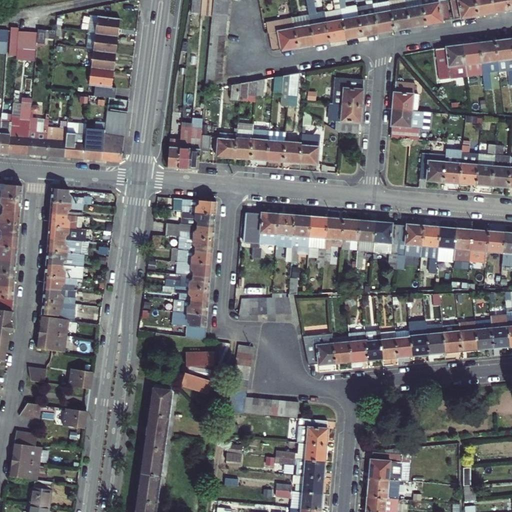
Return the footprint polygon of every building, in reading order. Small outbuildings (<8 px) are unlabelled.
[(191,0),(191,13),(201,13),(202,0),(191,0)] [(212,0),(202,0),(201,13),(201,15),(211,15),(211,14),(212,7),(212,1),(212,0)] [(347,19),(345,10),(343,0),(337,0),(339,11),(329,13),(334,41),(350,38),(347,19)] [(343,0),(345,10),(352,9),(349,0),(343,0)] [(403,0),(393,2),(398,30),(414,27),(411,8),(409,0),(403,0)] [(425,0),(427,5),(430,24),(446,22),(445,20),(453,18),(449,0),(425,0)] [(462,18),(480,15),(477,0),(453,0),(456,17),(462,16),(462,18)] [(477,0),(480,15),(496,12),(493,0),(477,0)] [(493,0),(496,12),(511,10),(509,0),(493,0)] [(398,30),(393,2),(377,5),(379,13),(382,33),(398,30)] [(212,7),(211,14),(227,11),(227,4),(212,7)] [(334,41),(329,13),(318,15),(316,4),(311,5),(313,16),(318,44),(334,41)] [(362,16),(379,13),(377,5),(370,6),(361,7),(362,16)] [(427,5),(411,8),(414,27),(430,24),(427,5)] [(347,19),(362,16),(361,7),(352,9),(345,10),(347,19)] [(227,11),(211,14),(211,15),(211,21),(226,18),(227,11)] [(379,13),(362,16),(366,36),(382,33),(379,13)] [(91,34),(92,17),(85,16),(84,33),(91,34)] [(318,44),(313,16),(297,19),(302,47),(318,44)] [(366,36),(362,16),(347,19),(350,38),(366,36)] [(115,19),(92,17),(91,34),(89,51),(88,68),(86,86),(109,88),(110,70),(112,53),(113,36),(115,19)] [(285,50),(302,47),(297,19),(296,17),(270,22),(272,32),(273,32),(276,51),(285,49),(285,50)] [(226,18),(211,21),(210,28),(225,26),(226,18)] [(225,26),(210,28),(210,35),(225,33),(225,26)] [(16,58),(18,30),(11,30),(9,57),(16,58)] [(37,30),(36,44),(54,45),(55,31),(37,30)] [(8,33),(0,32),(0,55),(6,56),(8,33)] [(91,34),(84,33),(82,50),(89,51),(91,34)] [(225,33),(210,35),(209,42),(224,40),(225,33)] [(511,39),(496,41),(499,61),(500,68),(509,67),(510,82),(511,81),(511,39)] [(224,40),(209,42),(208,49),(224,47),(224,40)] [(483,62),(499,61),(496,41),(481,43),(483,62)] [(483,62),(481,43),(465,45),(467,64),(468,76),(484,74),(483,62)] [(467,64),(465,45),(446,47),(446,49),(437,50),(441,78),(468,76),(467,64)] [(208,49),(208,56),(223,54),(224,47),(208,49)] [(208,56),(207,63),(222,60),(223,54),(208,56)] [(207,63),(207,70),(222,68),(222,60),(207,63)] [(483,62),(484,70),(492,69),(500,68),(499,61),(483,62)] [(222,68),(207,70),(206,77),(221,76),(222,68)] [(494,83),(492,69),(484,70),(486,84),(494,83)] [(289,75),(288,96),(296,96),(298,73),(289,75)] [(287,106),(288,96),(289,75),(281,76),(280,95),(279,105),(287,106)] [(221,76),(206,77),(205,85),(221,83),(221,76)] [(272,78),(271,95),(280,95),(281,76),(272,78)] [(257,81),(255,96),(263,97),(264,79),(257,81)] [(331,104),(332,104),(361,107),(363,90),(360,90),(360,81),(333,79),(331,104)] [(247,96),(255,96),(257,81),(240,84),(239,101),(247,101),(247,96)] [(412,110),(418,110),(420,93),(414,93),(414,85),(398,83),(397,90),(394,90),(393,108),(412,110)] [(240,84),(231,85),(230,100),(239,101),(240,84)] [(357,124),(360,124),(361,107),(332,104),(330,121),(334,121),(333,130),(339,133),(356,135),(357,124)] [(418,110),(412,110),(393,108),(392,125),(393,125),(392,135),(411,137),(419,137),(419,128),(429,128),(430,111),(421,110),(418,110)] [(1,120),(0,136),(0,153),(8,155),(9,150),(10,130),(12,112),(8,112),(7,120),(1,120)] [(303,112),(301,127),(309,127),(310,116),(303,112)] [(104,130),(104,134),(102,159),(112,160),(112,158),(121,159),(123,128),(114,127),(114,120),(115,118),(112,118),(113,113),(106,113),(105,117),(104,130)] [(113,113),(112,118),(115,118),(114,120),(114,127),(123,128),(124,121),(125,114),(113,113)] [(201,136),(203,119),(192,118),(192,128),(191,140),(188,169),(198,170),(199,163),(200,151),(201,136)] [(74,155),(84,156),(86,135),(86,133),(86,129),(86,124),(68,123),(67,134),(67,135),(66,141),(65,157),(74,158),(74,155)] [(236,139),(252,139),(252,130),(253,125),(237,124),(236,139)] [(181,127),(180,140),(178,169),(188,169),(191,140),(192,128),(181,127)] [(102,159),(104,134),(104,130),(86,129),(86,133),(86,135),(84,156),(93,157),(93,159),(102,159)] [(10,130),(9,150),(18,151),(18,153),(27,154),(29,132),(10,130)] [(250,160),(266,161),(268,141),(268,132),(252,130),(252,139),(250,160)] [(37,152),(46,153),(48,133),(29,132),(27,154),(37,154),(37,152)] [(65,157),(66,141),(67,135),(48,133),(46,153),(55,154),(55,156),(65,157)] [(300,143),(298,163),(316,164),(318,136),(301,135),(300,143)] [(210,137),(201,136),(200,151),(209,151),(210,137)] [(472,138),(464,137),(463,148),(471,149),(472,138)] [(178,169),(180,140),(170,138),(168,168),(178,169)] [(234,159),(250,160),(252,139),(236,139),(236,141),(234,159)] [(217,157),(234,159),(236,141),(218,140),(217,157)] [(489,156),(479,155),(476,185),(493,187),(497,140),(490,140),(489,156)] [(509,188),(511,167),(511,158),(504,157),(505,141),(497,140),(493,187),(509,188)] [(266,161),(283,162),(284,142),(268,141),(266,161)] [(283,162),(298,163),(300,143),(284,142),(283,162)] [(430,152),(429,156),(429,159),(446,161),(446,153),(430,152)] [(446,153),(446,161),(444,182),(460,184),(463,153),(447,152),(446,153)] [(476,185),(479,155),(463,153),(460,184),(476,185)] [(444,182),(446,161),(429,159),(429,156),(421,155),(418,177),(426,178),(426,181),(444,182)] [(0,197),(21,199),(22,186),(6,184),(5,188),(2,191),(0,191),(0,197)] [(52,188),(51,202),(83,205),(91,205),(92,200),(71,197),(68,194),(69,190),(52,188)] [(0,209),(20,211),(21,199),(0,197),(0,209)] [(177,198),(177,206),(196,207),(200,204),(200,200),(177,198)] [(175,212),(182,212),(215,215),(216,202),(200,200),(200,204),(196,207),(177,206),(175,206),(175,212)] [(50,214),(67,215),(67,212),(71,209),(82,210),(83,205),(51,202),(50,214)] [(20,211),(0,209),(0,222),(19,224),(20,211)] [(215,215),(182,212),(182,218),(195,219),(198,222),(198,225),(214,227),(215,215)] [(247,213),(244,242),(277,244),(277,241),(278,234),(279,214),(263,213),(263,215),(247,213)] [(50,214),(49,227),(80,229),(82,217),(67,215),(50,214)] [(279,214),(278,234),(294,235),(295,215),(279,214)] [(293,242),(292,261),(299,262),(301,245),(310,246),(312,217),(295,215),(294,235),(293,242)] [(319,263),(324,264),(327,218),(312,217),(310,246),(320,247),(319,263)] [(327,218),(324,264),(330,265),(332,248),(342,249),(342,239),(344,219),(327,218)] [(344,219),(342,239),(360,241),(361,221),(344,219)] [(360,241),(359,251),(358,267),(365,267),(366,251),(375,252),(377,222),(361,221),(360,241)] [(0,234),(18,236),(19,224),(0,222),(0,234)] [(377,222),(375,252),(390,253),(390,269),(398,269),(401,226),(393,226),(393,224),(377,222)] [(163,235),(180,237),(213,240),(214,227),(198,225),(198,228),(194,231),(181,231),(181,224),(164,223),(163,235)] [(401,226),(398,269),(405,270),(406,254),(422,256),(423,245),(424,226),(408,225),(408,227),(401,226)] [(424,226),(423,245),(422,256),(432,256),(431,271),(437,272),(438,257),(439,246),(441,227),(424,226)] [(49,227),(48,239),(79,242),(85,242),(86,230),(80,229),(49,227)] [(441,227),(439,246),(455,247),(457,229),(441,227)] [(455,247),(471,249),(472,230),(457,229),(455,247)] [(472,230),(471,249),(487,250),(489,231),(472,230)] [(489,231),(487,250),(504,251),(505,233),(489,231)] [(18,236),(0,234),(0,247),(17,249),(18,236)] [(278,234),(277,241),(293,242),(294,235),(278,234)] [(179,250),(212,252),(213,240),(180,237),(179,250)] [(47,252),(78,254),(79,242),(48,239),(47,252)] [(360,241),(342,239),(342,249),(342,250),(352,250),(359,251),(360,241)] [(455,247),(439,246),(438,257),(454,259),(455,247)] [(17,249),(0,247),(0,260),(16,261),(17,249)] [(471,249),(455,247),(454,259),(470,260),(471,255),(471,249)] [(211,265),(212,252),(179,250),(178,262),(211,265)] [(351,266),(358,267),(359,251),(352,250),(351,266)] [(504,251),(487,250),(487,257),(497,258),(503,258),(503,257),(504,251)] [(47,252),(46,264),(81,268),(82,255),(78,254),(47,252)] [(0,272),(15,273),(16,261),(0,260),(0,272)] [(178,262),(177,275),(210,277),(211,265),(178,262)] [(46,264),(44,276),(76,279),(80,280),(81,268),(46,264)] [(15,273),(0,272),(0,284),(14,286),(15,273)] [(210,277),(177,275),(176,281),(169,281),(169,286),(209,289),(210,277)] [(76,279),(44,276),(44,289),(60,290),(60,287),(65,284),(76,285),(76,279)] [(299,278),(291,278),(290,296),(297,295),(299,278)] [(0,308),(12,311),(14,286),(0,284),(0,308)] [(60,290),(75,292),(76,285),(65,284),(60,287),(60,290)] [(180,293),(180,299),(208,302),(209,289),(169,286),(168,292),(180,293)] [(75,292),(60,290),(44,289),(42,302),(74,304),(75,292)] [(208,302),(180,299),(175,299),(174,312),(207,315),(208,302)] [(274,315),(274,300),(265,301),(265,316),(274,315)] [(283,300),(274,300),(274,315),(283,315),(283,300)] [(283,300),(283,315),(293,315),(290,300),(283,300)] [(248,316),(247,301),(239,302),(238,317),(248,316)] [(257,316),(256,301),(247,301),(248,316),(257,316)] [(265,301),(256,301),(257,316),(265,316),(265,301)] [(74,304),(42,302),(41,314),(58,316),(58,312),(62,309),(70,309),(73,310),(74,304)] [(0,358),(4,359),(7,342),(10,326),(12,311),(0,308),(0,358)] [(69,320),(70,309),(62,309),(58,312),(58,316),(58,319),(68,320),(69,320)] [(206,328),(207,315),(174,312),(173,312),(172,325),(187,326),(186,337),(205,340),(206,328)] [(37,349),(48,351),(63,353),(66,336),(68,321),(57,319),(41,317),(39,332),(37,349)] [(489,327),(505,325),(505,317),(488,319),(489,327)] [(489,327),(488,319),(473,320),(474,329),(489,327)] [(459,351),(476,349),(474,329),(473,321),(456,323),(457,330),(459,351)] [(412,356),(427,354),(425,334),(424,327),(424,323),(417,324),(417,326),(417,334),(410,335),(410,337),(412,356)] [(443,352),(459,351),(457,330),(456,323),(440,325),(441,332),(443,352)] [(441,332),(440,325),(424,327),(425,334),(441,332)] [(491,348),(507,346),(505,325),(489,327),(491,348)] [(476,349),(491,348),(489,327),(474,329),(476,349)] [(395,338),(410,337),(410,335),(410,329),(394,331),(395,338)] [(367,360),(382,359),(380,332),(379,330),(364,331),(367,360)] [(351,362),(367,360),(364,331),(348,333),(348,336),(349,341),(351,362)] [(382,359),(396,357),(395,338),(394,331),(380,332),(382,359)] [(427,354),(443,352),(441,332),(425,334),(427,354)] [(309,365),(335,363),(333,343),(332,338),(332,334),(304,336),(307,362),(309,365)] [(396,357),(412,356),(410,337),(395,338),(396,357)] [(335,363),(351,362),(349,341),(333,343),(335,363)] [(237,351),(252,354),(253,347),(238,345),(237,351)] [(251,360),(252,354),(237,351),(236,357),(251,360)] [(213,352),(185,353),(186,367),(187,367),(186,373),(184,372),(180,386),(207,394),(211,381),(210,380),(210,379),(212,367),(212,366),(214,366),(213,352)] [(235,364),(250,367),(251,360),(236,357),(235,364)] [(249,374),(250,367),(235,364),(234,371),(249,374)] [(37,380),(44,381),(46,368),(39,367),(28,366),(30,379),(37,380)] [(70,368),(68,385),(90,388),(92,371),(70,368)] [(248,380),(249,374),(234,371),(233,378),(248,380)] [(232,385),(247,387),(248,380),(233,378),(232,385)] [(230,392),(246,394),(247,387),(232,385),(230,392)] [(148,428),(147,435),(135,511),(152,511),(170,391),(153,389),(148,428)] [(230,398),(245,400),(246,394),(230,392),(230,398)] [(228,405),(244,407),(245,400),(230,398),(228,405)] [(245,400),(244,407),(242,416),(249,417),(251,401),(245,400)] [(28,401),(20,413),(40,417),(42,403),(28,401)] [(258,402),(251,401),(249,417),(256,417),(258,402)] [(283,419),(284,404),(277,403),(275,418),(283,419)] [(298,405),(291,404),(290,419),(297,419),(298,405)] [(227,415),(242,416),(244,407),(228,405),(227,415)] [(87,410),(64,406),(62,424),(85,427),(87,410)] [(296,444),(298,444),(327,446),(328,431),(326,431),(327,421),(299,420),(296,444)] [(38,478),(40,462),(43,445),(36,444),(38,431),(31,430),(24,430),(17,429),(15,441),(12,457),(10,474),(34,477),(38,478)] [(327,446),(298,444),(297,454),(305,454),(305,461),(325,463),(327,446)] [(227,445),(226,454),(227,454),(241,455),(242,447),(227,445)] [(398,479),(400,454),(371,452),(371,460),(369,460),(367,477),(398,479)] [(240,463),(241,455),(227,454),(226,462),(240,463)] [(274,465),(275,458),(266,457),(265,464),(274,465)] [(296,460),(293,460),(278,458),(278,465),(293,466),(292,476),(295,477),(324,479),(325,463),(305,461),(296,460)] [(476,486),(475,467),(463,468),(463,487),(473,486),(476,486)] [(29,504),(48,507),(52,480),(38,478),(34,477),(33,485),(32,485),(29,504)] [(324,479),(295,477),(294,485),(303,486),(302,494),(322,496),(324,479)] [(398,479),(367,477),(366,496),(397,498),(398,479)] [(224,487),(237,488),(238,481),(224,480),(224,487)] [(463,487),(463,502),(473,501),(473,486),(463,487)] [(290,500),(289,509),(321,511),(322,496),(302,494),(290,493),(276,492),(275,499),(290,500)] [(395,511),(397,498),(366,496),(365,511),(381,511),(395,511)]
